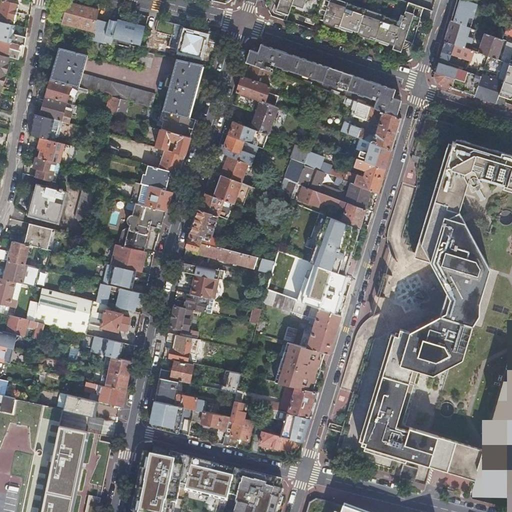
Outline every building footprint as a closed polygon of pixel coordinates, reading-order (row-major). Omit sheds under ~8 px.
[(0,0),(0,21),(12,24),(13,24),(18,3),(4,0),(0,0)] [(62,22),(93,29),(96,18),(98,8),(82,4),(68,0),(62,22)] [(329,0),(271,0),(272,1),(274,2),(277,3),(276,5),(315,19),(316,16),(323,18),(329,0)] [(402,20),(343,0),(329,0),(323,18),(323,19),(323,21),(324,22),(353,31),(354,29),(357,30),(357,32),(358,33),(389,44),(390,41),(394,43),(392,48),(402,51),(404,47),(406,47),(408,45),(411,43),(412,41),(414,42),(422,17),(415,14),(416,13),(406,10),(402,20)] [(456,0),(450,20),(471,27),(471,26),(477,3),(467,0),(456,0)] [(485,6),(477,3),(471,26),(477,28),(479,29),(485,6)] [(159,18),(148,15),(146,25),(145,27),(164,32),(166,25),(157,23),(159,18)] [(108,21),(96,18),(93,29),(90,39),(111,44),(111,42),(117,20),(109,18),(108,21)] [(146,25),(118,18),(117,20),(111,42),(130,47),(131,45),(140,47),(145,27),(146,25)] [(446,35),(444,40),(454,43),(464,47),(466,41),(472,43),(472,40),(477,42),(478,39),(474,37),(477,28),(471,26),(471,27),(450,20),(446,35)] [(503,38),(511,40),(511,20),(510,20),(503,37),(503,38)] [(24,45),(26,35),(13,32),(10,32),(12,24),(0,21),(0,39),(10,42),(24,45)] [(205,35),(221,39),(221,38),(217,32),(188,25),(187,31),(205,35)] [(199,55),(205,35),(187,31),(184,30),(179,50),(199,55)] [(488,55),(509,63),(510,60),(511,54),(511,40),(503,38),(503,37),(486,31),(479,52),(488,55)] [(22,53),(24,45),(10,42),(0,39),(0,53),(9,56),(21,59),(22,53)] [(439,82),(475,94),(481,75),(466,70),(448,64),(451,53),(454,43),(444,40),(439,59),(434,75),(436,79),(439,82)] [(464,47),(454,43),(451,53),(470,59),(473,50),(464,47)] [(392,97),(394,89),(357,76),(292,55),(261,44),(258,53),(250,50),(246,62),(251,64),(270,70),(270,68),(272,65),(282,68),(282,69),(288,71),(288,70),(356,93),(356,94),(362,96),(362,95),(375,100),(372,107),(395,115),(400,100),(392,97)] [(50,78),(51,78),(71,84),(113,96),(120,98),(127,100),(151,106),(155,93),(83,73),(88,54),(59,46),(50,78)] [(150,67),(154,53),(139,50),(136,63),(150,67)] [(466,70),(481,75),(488,55),(479,52),(473,50),(470,59),(466,70)] [(0,71),(4,73),(9,56),(0,53),(0,71)] [(451,53),(448,64),(466,70),(470,59),(451,53)] [(490,100),(496,102),(499,92),(503,80),(506,72),(508,66),(509,63),(488,55),(481,75),(475,94),(480,96),(490,100)] [(162,109),(172,112),(188,117),(197,83),(200,73),(202,63),(176,58),(162,109)] [(503,80),(499,92),(504,93),(508,95),(511,96),(511,60),(510,60),(509,63),(508,66),(506,72),(503,80)] [(241,78),(236,91),(260,100),(275,106),(278,97),(267,93),(270,85),(265,83),(270,70),(251,64),(246,77),(242,75),(241,78)] [(51,78),(46,96),(66,102),(71,84),(51,78)] [(256,112),(251,127),(255,128),(268,133),(277,107),(275,106),(260,100),(260,101),(237,92),(234,104),(256,112)] [(42,107),(35,105),(33,113),(37,114),(38,114),(54,119),(60,120),(66,102),(46,96),(42,107)] [(113,96),(109,113),(115,115),(120,98),(113,96)] [(120,98),(115,115),(123,118),(127,100),(120,98)] [(360,138),(390,149),(395,133),(400,117),(395,115),(372,107),(354,100),(352,108),(355,109),(353,114),(378,123),(375,132),(373,135),(370,133),(368,131),(350,124),(346,133),(360,138)] [(186,127),(192,129),(195,119),(188,117),(172,112),(167,130),(184,135),(186,127)] [(37,114),(33,113),(31,123),(29,134),(40,137),(52,140),(57,141),(62,121),(60,120),(54,119),(38,114),(37,114)] [(233,120),(228,134),(244,140),(250,142),(255,144),(258,145),(263,147),(268,133),(255,128),(251,127),(233,120)] [(165,148),(184,153),(189,139),(190,136),(184,135),(167,130),(160,128),(155,146),(165,148)] [(244,140),(228,134),(225,144),(220,142),(218,147),(217,151),(248,163),(252,164),(258,145),(255,144),(250,142),(244,140)] [(40,147),(38,157),(52,160),(57,141),(52,140),(40,137),(38,146),(40,147)] [(357,158),(385,168),(386,164),(390,149),(360,138),(357,147),(367,150),(366,152),(360,150),(357,158)] [(511,156),(455,140),(453,147),(447,145),(414,252),(418,253),(417,257),(436,262),(439,268),(442,274),(445,280),(448,286),(440,314),(474,324),(481,313),(480,301),(491,268),(462,214),(474,174),(508,185),(507,189),(511,190),(511,156)] [(292,158),(305,162),(309,151),(309,148),(295,143),(291,157),(292,158)] [(159,167),(171,170),(178,172),(181,164),(184,153),(165,148),(159,167)] [(222,174),(241,182),(248,163),(217,151),(214,159),(226,163),(222,174)] [(371,189),(378,192),(382,178),(385,168),(357,158),(356,157),(353,165),(368,171),(367,175),(363,177),(348,171),(347,174),(331,168),(332,165),(323,161),(325,156),(309,151),(305,162),(304,165),(313,168),(318,170),(325,172),(330,174),(343,179),(371,189)] [(345,159),(347,154),(338,151),(336,156),(345,159)] [(35,168),(33,176),(48,180),(55,182),(57,175),(52,174),(56,161),(52,160),(38,157),(34,156),(31,167),(35,168)] [(289,178),(297,181),(304,165),(305,162),(292,158),(285,177),(289,178)] [(140,182),(166,189),(171,170),(159,167),(152,165),(145,164),(140,182)] [(323,193),(338,198),(340,191),(309,179),(313,168),(304,165),(297,181),(297,183),(303,185),(323,193)] [(316,177),(322,180),(325,172),(318,170),(316,177)] [(233,203),(239,205),(246,184),(241,182),(222,174),(213,196),(233,202),(233,203)] [(277,196),(290,201),(295,188),(297,183),(297,181),(289,178),(285,177),(277,196)] [(341,200),(365,209),(371,189),(343,179),(342,183),(349,186),(346,198),(342,197),(341,200)] [(55,182),(48,180),(46,185),(35,183),(36,184),(28,214),(27,214),(27,215),(58,223),(66,191),(64,190),(66,184),(55,182)] [(168,204),(173,189),(172,189),(171,190),(166,189),(140,182),(136,181),(133,191),(138,192),(136,202),(145,204),(166,210),(168,204)] [(303,185),(297,183),(295,188),(299,189),(301,190),(298,199),(317,206),(318,204),(325,207),(326,203),(338,208),(339,205),(345,208),(340,220),(359,228),(365,209),(341,200),(338,198),(323,193),(303,185)] [(75,218),(86,220),(92,195),(93,191),(81,188),(75,218)] [(202,197),(198,209),(218,216),(228,219),(233,203),(233,202),(213,196),(203,192),(202,197)] [(132,213),(131,213),(130,214),(128,216),(127,218),(127,219),(127,221),(129,224),(128,228),(125,227),(122,229),(118,244),(144,251),(148,234),(150,225),(160,228),(161,226),(166,210),(145,204),(136,202),(135,202),(132,213)] [(203,236),(202,238),(210,241),(218,216),(198,209),(197,211),(191,229),(191,230),(191,232),(203,236)] [(191,229),(197,211),(193,210),(187,228),(191,229)] [(326,215),(321,227),(324,229),(329,216),(326,215)] [(319,227),(316,232),(313,239),(312,242),(311,248),(307,261),(345,274),(347,268),(349,260),(353,248),(359,228),(340,220),(329,216),(324,229),(321,227),(319,227)] [(28,233),(8,228),(5,238),(13,240),(25,243),(30,244),(52,249),(57,229),(30,222),(28,233)] [(186,247),(198,251),(201,242),(202,238),(203,236),(191,232),(186,247)] [(10,251),(0,248),(0,257),(5,259),(8,260),(25,264),(30,244),(25,243),(13,240),(10,251)] [(254,267),(271,272),(273,265),(274,261),(201,242),(198,251),(197,253),(220,259),(219,262),(223,263),(224,260),(243,265),(242,268),(244,268),(245,265),(254,268),(254,267)] [(116,243),(111,264),(136,270),(142,271),(146,251),(144,251),(118,244),(116,243)] [(273,265),(293,272),(297,257),(284,253),(281,264),(274,261),(273,265)] [(6,269),(0,267),(0,275),(21,281),(24,282),(28,264),(25,264),(8,260),(6,267),(6,269)] [(214,278),(220,279),(222,269),(209,266),(197,265),(183,261),(181,270),(194,274),(214,278)] [(104,279),(131,287),(136,270),(111,264),(108,263),(104,279)] [(40,267),(28,264),(24,282),(35,285),(40,267)] [(313,305),(341,315),(347,296),(319,287),(320,282),(293,272),(273,265),(271,272),(266,289),(306,303),(313,305)] [(442,274),(439,268),(430,273),(437,285),(445,280),(442,274)] [(194,274),(190,293),(210,297),(214,278),(194,274)] [(15,307),(21,281),(0,275),(0,311),(7,313),(9,305),(15,307)] [(72,276),(68,293),(74,295),(78,277),(72,276)] [(118,291),(115,305),(135,311),(137,303),(143,305),(144,302),(145,293),(130,289),(130,290),(100,283),(95,300),(106,303),(110,289),(118,291)] [(35,320),(39,321),(45,323),(86,333),(88,322),(117,330),(118,327),(126,329),(130,317),(121,315),(122,312),(112,310),(113,305),(106,303),(95,300),(74,295),(68,293),(43,287),(37,313),(35,320)] [(306,303),(266,289),(263,302),(302,315),(306,303)] [(188,293),(185,307),(210,313),(214,298),(210,297),(190,293),(188,293)] [(171,316),(169,326),(180,328),(181,327),(188,329),(190,319),(183,317),(185,307),(173,305),(171,316)] [(324,352),(329,354),(329,353),(336,330),(341,315),(313,305),(309,317),(315,319),(313,325),(310,325),(308,333),(310,334),(306,347),(321,351),(324,352)] [(250,322),(257,323),(261,309),(254,307),(250,322)] [(391,333),(359,439),(366,441),(364,448),(406,461),(407,458),(422,462),(450,470),(459,440),(407,425),(423,372),(435,376),(435,375),(464,357),(474,324),(440,314),(409,331),(400,328),(398,335),(391,333)] [(20,334),(24,335),(28,319),(22,317),(11,315),(7,331),(20,334)] [(45,323),(39,321),(34,338),(40,339),(45,323)] [(290,342),(294,343),(298,330),(287,326),(282,340),(287,341),(290,342)] [(7,331),(0,329),(0,344),(6,346),(13,348),(15,341),(17,338),(20,334),(7,331)] [(180,340),(181,334),(168,332),(167,337),(176,339),(180,340)] [(119,357),(123,342),(94,335),(91,351),(105,354),(112,356),(119,357)] [(187,361),(191,342),(180,340),(176,339),(174,348),(171,348),(170,349),(169,350),(168,354),(169,355),(169,357),(187,361)] [(286,351),(284,350),(277,373),(281,374),(278,383),(285,385),(294,387),(299,388),(309,390),(311,382),(315,383),(319,371),(322,361),(318,360),(321,351),(306,347),(294,343),(290,342),(288,350),(286,351)] [(13,348),(6,346),(0,344),(0,360),(3,361),(10,362),(10,361),(8,360),(11,349),(13,349),(13,348)] [(76,348),(71,346),(67,361),(73,362),(76,348)] [(112,356),(105,354),(102,369),(103,369),(108,370),(128,375),(131,362),(131,360),(119,357),(112,356)] [(159,376),(179,380),(189,382),(193,364),(174,360),(172,371),(160,368),(159,376)] [(56,384),(59,374),(37,369),(34,379),(56,384)] [(108,370),(103,369),(100,378),(106,380),(108,370)] [(128,375),(108,370),(106,380),(100,378),(99,384),(125,390),(126,388),(128,375)] [(200,385),(236,393),(236,390),(240,375),(241,374),(225,371),(222,384),(210,382),(210,379),(207,372),(202,372),(200,385)] [(511,371),(488,448),(459,440),(450,470),(493,484),(511,489),(511,371)] [(204,411),(206,401),(196,399),(196,398),(173,393),(173,391),(175,392),(177,389),(179,380),(159,376),(156,387),(154,399),(192,408),(204,411)] [(99,384),(86,380),(84,389),(96,391),(97,388),(101,389),(98,401),(117,405),(122,406),(123,402),(125,390),(99,384)] [(294,387),(285,385),(279,402),(277,411),(278,411),(287,412),(294,387)] [(287,412),(310,417),(311,413),(318,392),(313,391),(309,390),(299,388),(294,387),(287,412)] [(243,392),(236,390),(236,393),(234,400),(241,402),(243,392)] [(0,405),(0,409),(12,412),(15,397),(0,393),(0,398),(3,397),(1,405),(0,405)] [(93,415),(96,400),(82,397),(66,393),(63,408),(93,415)] [(192,408),(154,399),(149,421),(150,422),(154,427),(178,433),(181,421),(181,416),(184,417),(184,421),(190,423),(191,420),(192,408)] [(277,411),(279,402),(263,399),(261,407),(267,409),(277,411)] [(243,403),(234,401),(230,416),(230,417),(229,416),(226,428),(226,431),(222,444),(228,445),(230,436),(249,440),(254,421),(244,419),(246,411),(243,411),(241,410),(243,403)] [(261,407),(256,429),(271,433),(272,426),(265,424),(266,419),(264,418),(267,409),(261,407)] [(226,428),(229,416),(204,411),(192,408),(191,420),(202,422),(203,424),(208,425),(209,424),(220,427),(220,429),(226,431),(226,428)] [(299,440),(303,441),(304,438),(310,417),(287,412),(286,416),(280,435),(297,439),(299,440)] [(41,511),(69,511),(79,464),(86,432),(59,426),(41,511)] [(250,451),(257,453),(260,444),(290,452),(297,447),(299,440),(297,439),(280,435),(271,433),(256,429),(250,451)] [(276,511),(283,490),(279,489),(282,480),(149,446),(144,449),(130,511),(276,511)] [(399,479),(415,481),(417,466),(400,464),(399,479)]
